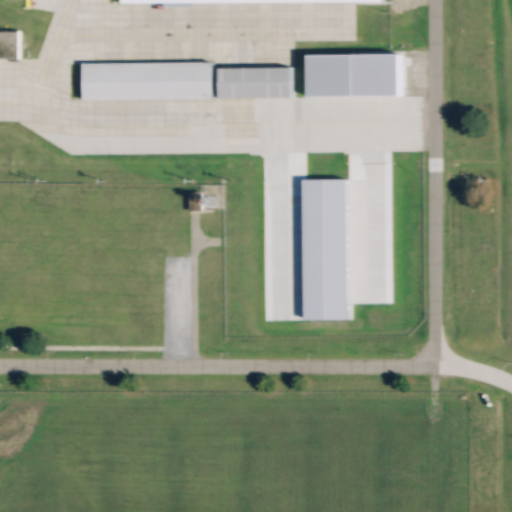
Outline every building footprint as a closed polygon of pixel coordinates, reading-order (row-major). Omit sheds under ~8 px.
[(0,29),(15,30),(15,57),(0,57),(0,29)] [(313,55),(387,54),(405,54),(406,93),(406,96),(313,97),(313,55)] [(84,61),(214,61),(214,98),(84,98),(84,61)] [(222,67),(296,67),(296,97),(223,97),(222,67)] [(187,192),(199,192),(199,208),(187,208),(187,192)]
